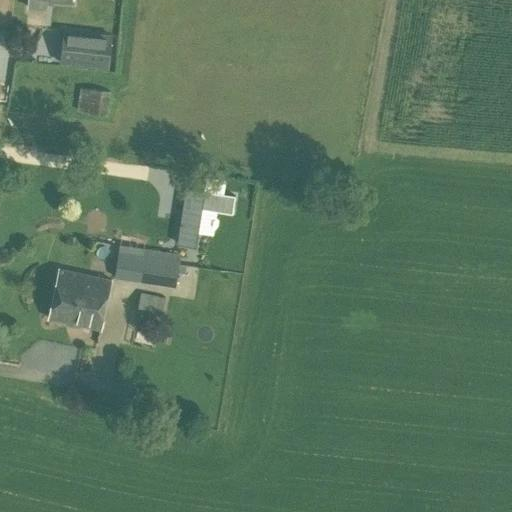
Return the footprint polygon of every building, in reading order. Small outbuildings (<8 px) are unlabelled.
[(72,0),(29,0),(29,8),(47,9),(47,4),(53,4),(53,3),(72,5),(72,0)] [(60,63),(108,69),(112,34),(64,28),(60,63)] [(107,115),(110,92),(80,87),(76,110),(107,115)] [(231,209),(234,192),(185,185),(177,240),(195,243),(200,205),(231,209)] [(175,287),(180,253),(119,244),(114,278),(175,287)] [(101,329),(111,278),(59,267),(48,318),(101,329)]
